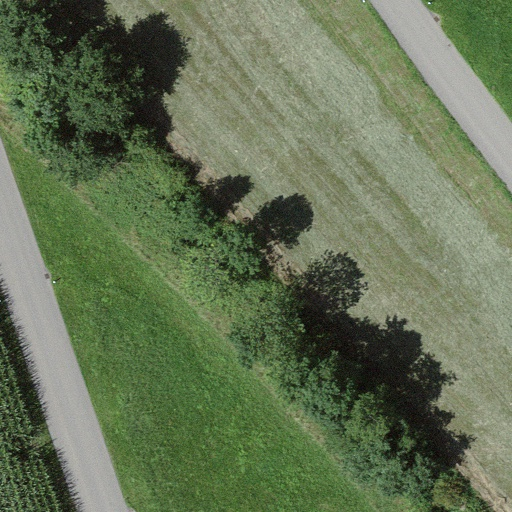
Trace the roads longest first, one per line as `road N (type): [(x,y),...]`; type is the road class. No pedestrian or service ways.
road 1 (tertiary): [(0,196),(105,511)]
road 2 (unclassified): [(511,159),(398,0)]
